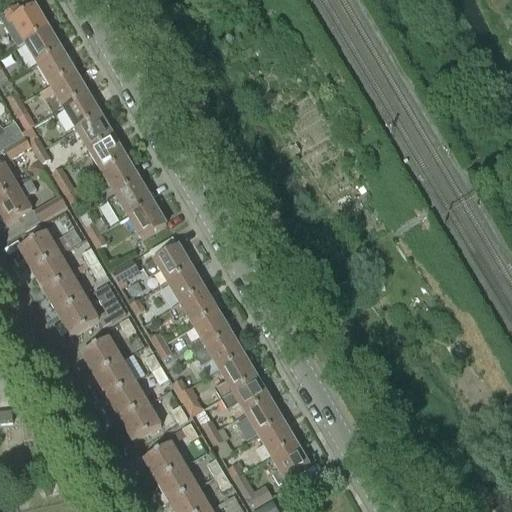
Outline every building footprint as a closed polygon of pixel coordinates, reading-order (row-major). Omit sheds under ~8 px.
[(26,46),(51,31),(37,9),(24,17),(19,8),(1,19),(20,50),(26,46)] [(64,53),(51,31),(26,46),(39,68),(64,53)] [(77,76),(64,53),(39,68),(52,90),(77,76)] [(52,90),(40,97),(53,118),(65,111),(90,97),(77,76),(52,90)] [(23,107),(23,106),(16,96),(7,102),(14,113),(23,107)] [(90,97),(65,111),(78,133),(103,119),(90,97)] [(14,113),(26,134),(27,135),(32,132),(31,131),(35,129),(29,117),(32,114),(26,104),(23,106),(23,107),(14,113)] [(103,119),(78,133),(92,155),(116,141),(103,119)] [(0,156),(4,154),(5,155),(26,142),(22,136),(15,126),(4,133),(0,129),(0,156)] [(26,134),(22,136),(26,142),(32,151),(31,152),(36,159),(45,153),(32,132),(27,135),(26,134)] [(129,162),(116,141),(92,155),(104,177),(129,162)] [(26,142),(5,155),(10,164),(31,152),(32,151),(26,142)] [(45,153),(36,159),(42,168),(51,162),(45,153)] [(129,162),(104,177),(113,191),(103,197),(107,205),(142,184),(129,162)] [(0,204),(21,192),(21,190),(12,177),(13,176),(9,169),(8,170),(8,169),(0,173),(0,204)] [(75,194),(62,172),(52,178),(65,200),(75,194)] [(142,184),(107,205),(120,226),(130,220),(131,221),(155,206),(142,184)] [(0,204),(0,212),(10,229),(19,223),(26,234),(43,224),(37,214),(35,214),(27,200),(26,200),(37,194),(31,185),(21,190),(21,192),(0,204)] [(81,190),(75,194),(65,200),(71,209),(87,199),(81,190)] [(43,224),(67,211),(63,204),(60,200),(37,214),(43,224)] [(169,228),(155,206),(131,221),(144,243),(169,228)] [(92,244),(101,239),(87,216),(79,221),(92,244)] [(35,276),(63,259),(50,237),(21,253),(35,276)] [(106,248),(101,239),(92,244),(97,253),(106,248)] [(170,287),(195,272),(181,249),(179,251),(173,242),(143,259),(145,263),(153,259),(156,264),(143,272),(149,282),(162,274),(170,287)] [(91,272),(100,267),(91,253),(79,260),(84,268),(80,270),(81,271),(75,274),(78,278),(90,271),(91,272)] [(63,259),(35,276),(48,298),(76,281),(63,259)] [(132,264),(112,276),(122,293),(128,289),(127,286),(140,278),(132,264)] [(107,278),(100,267),(91,272),(98,284),(107,278)] [(208,294),(195,272),(170,287),(182,308),(183,309),(208,294)] [(76,281),(48,298),(60,320),(89,303),(76,281)] [(183,309),(182,308),(170,315),(176,326),(189,318),(196,331),(221,316),(208,294),(183,309)] [(102,325),(89,303),(60,320),(73,341),(73,342),(76,347),(112,326),(108,321),(102,325)] [(139,303),(130,309),(136,319),(145,314),(139,303)] [(118,304),(109,310),(117,322),(125,317),(118,304)] [(221,316),(196,331),(202,341),(188,349),(195,360),(234,338),(221,316)] [(128,322),(120,327),(127,340),(136,335),(128,322)] [(157,354),(167,348),(160,337),(150,343),(157,354)] [(246,359),(234,338),(195,360),(201,370),(215,362),(222,374),(246,359)] [(97,382),(126,365),(112,342),(84,359),(97,382)] [(172,357),(167,348),(157,354),(162,363),(172,357)] [(153,378),(162,372),(153,358),(145,363),(153,378)] [(246,359),(222,374),(228,385),(215,394),(221,405),(260,382),(246,359)] [(138,387),(126,365),(97,382),(110,403),(138,387)] [(169,383),(162,372),(153,378),(160,389),(169,383)] [(189,394),(188,393),(182,382),(172,388),(179,400),(189,394)] [(260,382),(221,405),(227,415),(241,406),(248,418),(272,403),(260,382)] [(151,408),(138,387),(110,403),(122,425),(151,408)] [(191,391),(188,393),(189,394),(179,400),(191,421),(203,414),(196,402),(198,401),(191,391)] [(272,403),(248,418),(260,439),(285,424),(272,403)] [(164,431),(151,408),(122,425),(136,447),(143,443),(146,448),(167,435),(164,431)] [(180,410),(171,415),(179,428),(188,423),(180,410)] [(12,415),(0,416),(0,428),(13,427),(12,415)] [(218,436),(217,434),(211,424),(207,427),(203,421),(198,424),(209,442),(218,436)] [(298,447),(285,424),(260,439),(274,462),(298,447)] [(191,428),(182,433),(199,462),(208,457),(191,428)] [(223,431),(217,434),(218,436),(209,442),(214,451),(230,441),(223,431)] [(158,487),(187,469),(174,447),(145,464),(158,487)] [(298,447),(274,462),(281,474),(273,478),(278,487),(311,468),(298,447)] [(215,482),(224,477),(216,464),(207,469),(215,482)] [(235,486),(245,480),(238,468),(228,473),(235,486)] [(200,491),(187,469),(158,487),(171,508),(200,491)] [(231,489),(224,477),(215,482),(222,494),(231,489)] [(245,480),(235,486),(250,511),(255,511),(272,502),(265,490),(254,496),(245,480)] [(212,511),(200,491),(171,508),(173,511),(212,511)]
